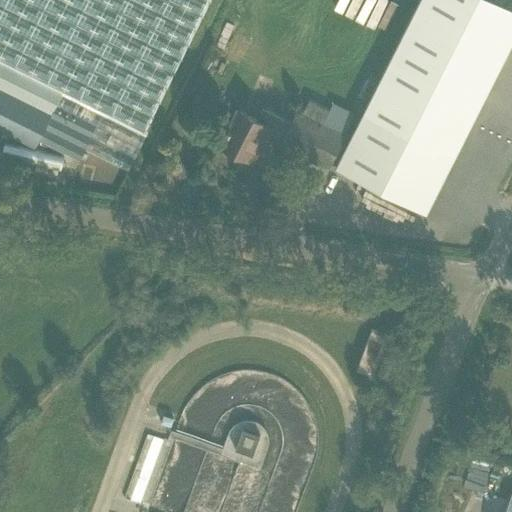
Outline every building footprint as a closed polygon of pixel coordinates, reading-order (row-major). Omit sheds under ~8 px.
[(0,0),(0,128),(35,146),(38,138),(79,159),(85,147),(128,168),(137,151),(145,132),(210,0),(0,0)] [(419,0),(335,167),(424,212),(511,39),(511,7),(498,0),(419,0)] [(330,168),(354,113),(331,102),(327,109),(308,99),(302,111),(296,108),(290,120),(262,107),(257,116),(238,107),(220,143),(249,157),(258,140),(262,141),(266,133),(282,140),(280,143),(330,168)] [(371,325),(355,369),(373,375),(389,332),(371,325)] [(242,426),(235,447),(252,454),(260,432),(242,426)] [(156,453),(157,441),(143,439),(142,451),(156,453)] [(511,511),(511,486),(502,511),(511,511)]
